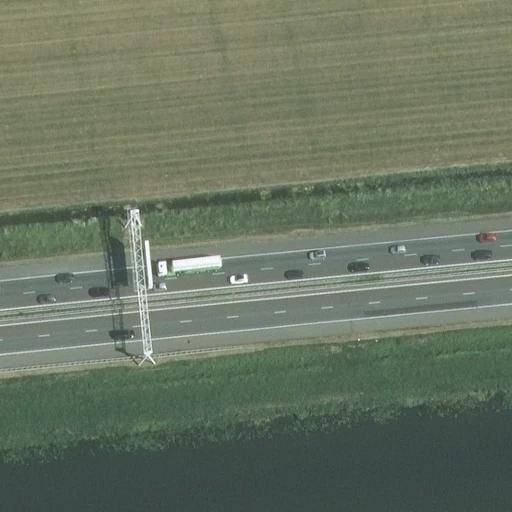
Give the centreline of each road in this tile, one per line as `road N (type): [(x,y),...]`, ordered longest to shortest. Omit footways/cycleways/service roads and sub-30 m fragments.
road 1 (motorway): [(511,245),(0,295)]
road 2 (motorway): [(0,339),(511,289)]
